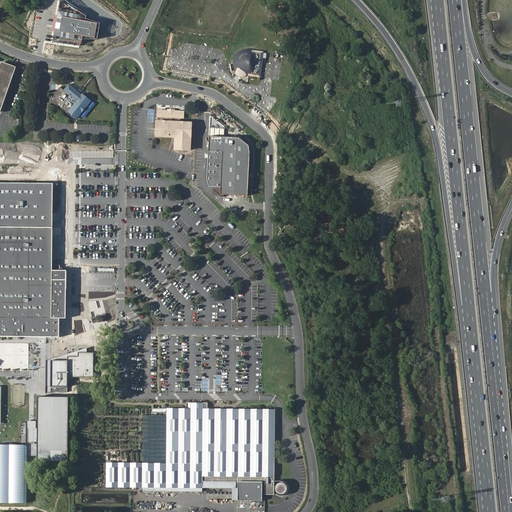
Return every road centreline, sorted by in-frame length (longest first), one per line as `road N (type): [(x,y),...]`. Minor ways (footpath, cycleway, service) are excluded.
road 1 (unclassified): [(150,78),(214,93),(268,138),(267,232),(297,328),(314,487),(307,511)]
road 2 (motorway): [(356,0),(385,31),(427,107),(459,304),(471,328)]
road 3 (motorway): [(435,0),(471,328)]
road 4 (motorway): [(485,311),(454,0)]
road 5 (motorway): [(509,511),(485,311)]
road 6 (motorway): [(471,328),(488,511)]
